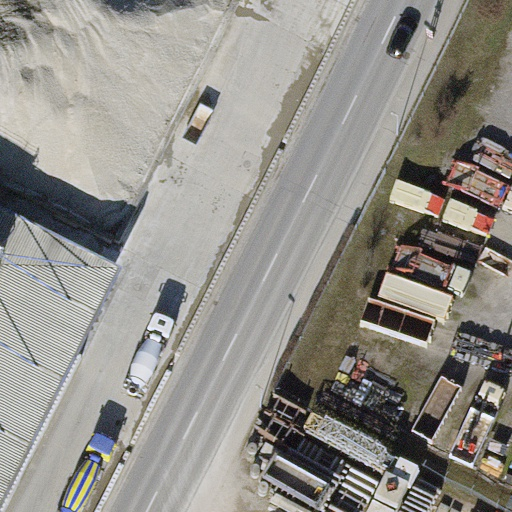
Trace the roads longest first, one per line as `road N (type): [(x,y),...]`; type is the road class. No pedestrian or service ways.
road 1 (unclassified): [(148,511),(398,0)]
road 2 (unknown): [(62,511),(277,51),(290,0)]
